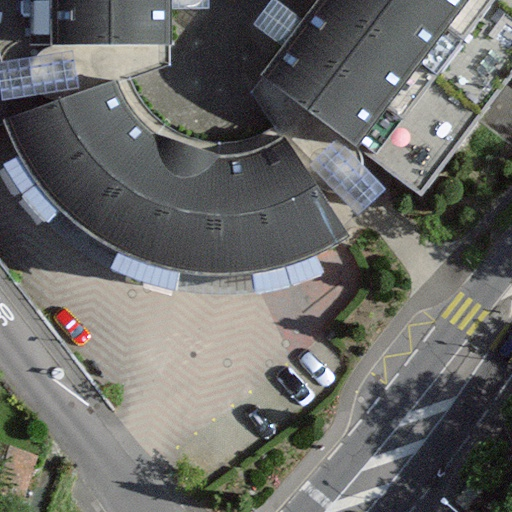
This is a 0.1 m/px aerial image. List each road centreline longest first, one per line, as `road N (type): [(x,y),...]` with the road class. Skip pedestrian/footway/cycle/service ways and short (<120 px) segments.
road 1 (secondary): [(511,307),(346,511)]
road 2 (residential): [(143,511),(0,324)]
